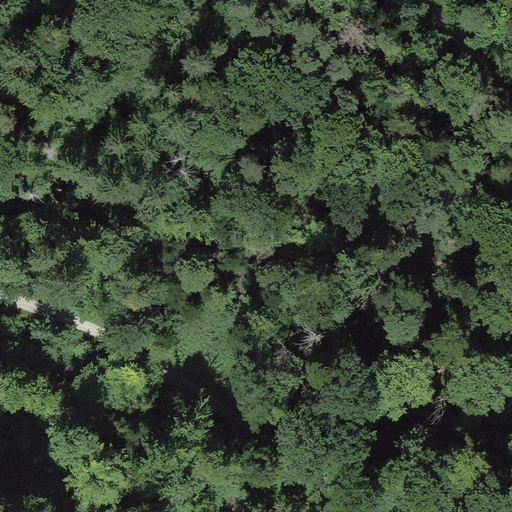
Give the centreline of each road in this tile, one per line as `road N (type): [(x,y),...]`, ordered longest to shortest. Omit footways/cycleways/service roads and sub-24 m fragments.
road 1 (track): [(0,298),(100,331),(325,474),(353,511)]
road 2 (track): [(511,99),(427,0)]
